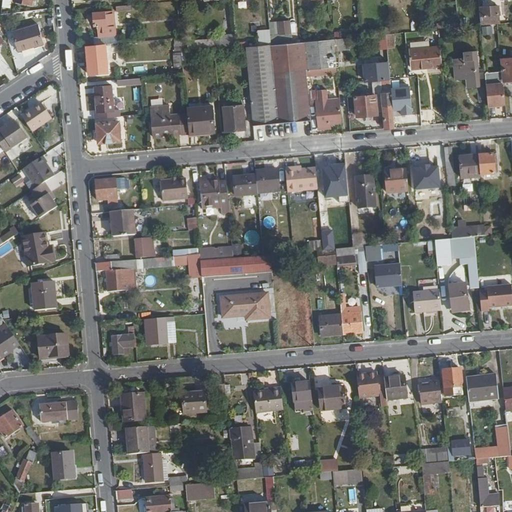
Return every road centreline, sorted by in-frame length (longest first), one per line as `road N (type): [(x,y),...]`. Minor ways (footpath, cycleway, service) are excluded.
road 1 (residential): [(77,171),(511,127)]
road 2 (residential): [(511,338),(95,376)]
road 3 (residential): [(95,376),(77,171)]
road 4 (residential): [(95,376),(107,511)]
